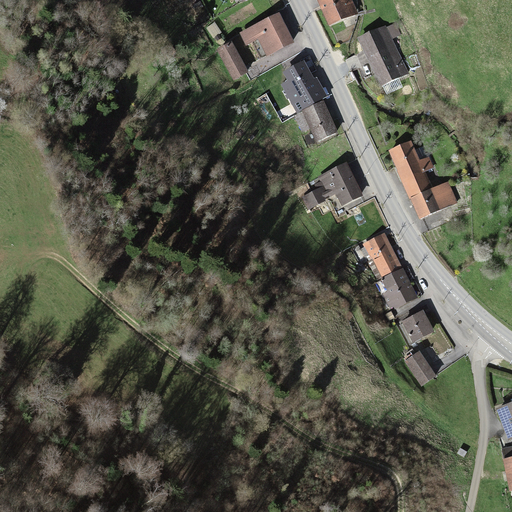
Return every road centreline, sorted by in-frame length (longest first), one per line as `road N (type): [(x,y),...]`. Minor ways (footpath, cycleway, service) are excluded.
road 1 (track): [(400,511),(395,484),(383,471),(177,358),(56,258),(30,262),(2,329)]
road 2 (primary): [(295,0),(403,226),(446,286),(511,347)]
road 3 (track): [(495,335),(479,363),(485,424),(468,511)]
